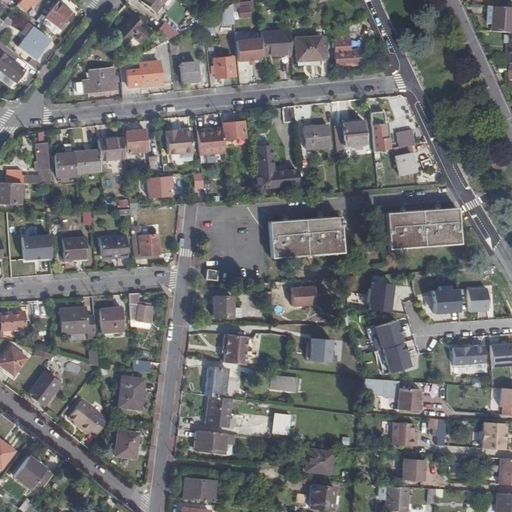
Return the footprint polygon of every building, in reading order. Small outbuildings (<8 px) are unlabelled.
[(19,0),(17,3),(25,9),(29,4),(32,6),(35,0),(19,0)] [(73,11),(58,0),(45,17),(40,23),(43,25),(48,19),(56,25),(60,27),(73,11)] [(165,0),(141,0),(140,2),(156,12),(165,0)] [(253,7),(252,2),(231,4),(233,19),(250,17),(249,8),(253,7)] [(233,22),(230,4),(203,19),(205,34),(213,33),(212,24),(233,22)] [(511,7),(510,8),(497,7),(495,32),(511,33),(511,7)] [(40,23),(45,17),(43,15),(40,18),(37,16),(35,19),(40,23)] [(140,42),(149,31),(131,16),(112,38),(122,46),(132,35),(140,42)] [(2,22),(1,23),(7,27),(12,21),(6,17),(2,22)] [(43,25),(50,32),(56,25),(48,19),(43,25)] [(363,30),(361,19),(326,31),(327,39),(348,33),(349,35),(363,30)] [(164,22),(157,30),(168,39),(177,34),(164,22)] [(33,58),(47,39),(33,28),(19,46),(33,58)] [(260,32),(263,55),(290,53),(287,30),(260,32)] [(327,39),(326,31),(319,33),(319,36),(321,59),(329,59),(327,39)] [(168,39),(170,55),(179,53),(177,34),(168,39)] [(359,64),(358,50),(352,50),(349,35),(334,39),(337,65),(359,64)] [(308,60),(321,59),(319,36),(295,38),(296,66),(308,66),(308,60)] [(261,59),(259,38),(235,41),(238,61),(261,59)] [(11,61),(17,54),(2,43),(0,45),(0,69),(13,80),(21,70),(11,61)] [(234,76),(232,57),(212,59),(214,78),(234,76)] [(39,64),(32,59),(29,63),(36,68),(39,64)] [(159,83),(157,61),(139,63),(141,85),(159,83)] [(197,80),(195,63),(180,64),(182,81),(197,80)] [(83,81),(84,92),(113,89),(113,83),(115,83),(121,82),(119,68),(92,71),(92,80),(87,81),(83,81)] [(284,123),(295,122),(294,107),(282,108),(284,123)] [(372,114),(374,140),(385,139),(382,113),(372,114)] [(233,121),(220,122),(220,124),(222,124),(224,140),(244,138),(243,123),(233,123),(233,121)] [(333,124),(336,147),(365,145),(363,121),(333,124)] [(391,126),(395,148),(411,146),(408,123),(391,126)] [(304,127),(306,150),(329,147),(326,125),(304,127)] [(199,155),(223,153),(221,129),(211,129),(211,131),(205,132),(204,130),(197,131),(199,155)] [(144,130),(125,131),(128,153),(147,151),(144,130)] [(191,132),(181,133),(176,133),(176,130),(166,131),(168,155),(193,153),(191,132)] [(125,159),(122,137),(98,139),(99,149),(100,160),(125,159)] [(50,185),(46,143),(39,144),(39,150),(36,150),(38,169),(45,169),(45,176),(25,176),(25,179),(25,183),(50,185)] [(295,170),(272,172),(269,146),(255,148),(258,173),(256,174),(258,188),(296,184),(295,170)] [(99,149),(73,152),(76,173),(101,171),(100,160),(99,149)] [(76,173),(73,152),(54,154),(56,178),(76,176),(76,173)] [(414,172),(410,155),(395,157),(399,175),(414,172)] [(164,172),(162,157),(148,157),(150,173),(164,172)] [(127,165),(128,179),(139,177),(138,165),(127,165)] [(20,179),(20,178),(21,171),(7,170),(7,178),(9,178),(20,179)] [(194,188),(202,188),(201,175),(193,175),(194,188)] [(164,177),(147,178),(149,199),(169,197),(169,188),(168,184),(172,184),(172,177),(164,177)] [(8,182),(0,182),(0,203),(22,203),(22,183),(8,182)] [(458,243),(456,209),(386,214),(388,249),(458,243)] [(268,223),(271,258),(342,253),(339,218),(268,223)] [(134,256),(158,253),(156,235),(139,236),(138,225),(131,226),(134,256)] [(16,256),(50,253),(49,240),(42,240),(42,232),(14,234),(16,256)] [(124,235),(99,237),(100,259),(127,257),(124,235)] [(86,237),(62,239),(64,260),(87,257),(86,237)] [(207,271),(206,280),(216,280),(217,271),(207,271)] [(309,280),(291,281),(292,288),(310,288),(309,280)] [(392,285),(372,282),(368,310),(389,312),(392,285)] [(439,291),(432,291),(433,314),(458,312),(457,290),(450,290),(450,286),(438,287),(439,291)] [(315,287),(310,288),(292,288),(293,307),(316,305),(315,287)] [(486,289),(466,290),(468,312),(487,310),(486,289)] [(138,305),(137,293),(128,294),(130,319),(150,322),(152,307),(138,305)] [(213,297),(212,317),(240,317),(240,308),(231,308),(231,297),(213,297)] [(95,338),(94,315),(86,316),(86,310),(73,311),(73,308),(59,309),(60,334),(87,332),(87,339),(95,338)] [(99,309),(100,332),(123,331),(122,308),(99,309)] [(0,313),(0,325),(0,330),(24,328),(23,312),(0,313)] [(337,317),(337,326),(348,326),(347,317),(337,317)] [(396,321),(366,329),(369,342),(373,341),(375,349),(402,342),(396,321)] [(243,358),(246,337),(226,335),(224,356),(243,358)] [(331,341),(312,339),(311,349),(307,348),(306,361),(329,363),(331,341)] [(404,342),(373,352),(374,356),(377,355),(383,374),(412,366),(404,342)] [(511,344),(489,346),(491,368),(511,366),(511,344)] [(26,358),(10,346),(0,359),(0,365),(13,375),(26,358)] [(483,346),(452,348),(453,365),(484,363),(483,346)] [(150,362),(133,360),(133,371),(149,373),(150,362)] [(75,371),(76,364),(66,363),(65,370),(75,371)] [(211,397),(224,399),(227,370),(214,368),(211,397)] [(58,384),(44,373),(27,394),(43,405),(58,384)] [(121,376),(118,406),(140,409),(143,379),(121,376)] [(293,378),(271,376),(269,389),(291,391),(293,378)] [(369,396),(396,397),(396,391),(397,391),(398,381),(370,380),(369,396)] [(418,389),(398,387),(396,409),(417,410),(418,389)] [(511,389),(501,389),(499,407),(502,407),(502,415),(511,415),(511,389)] [(211,397),(208,397),(205,425),(227,427),(231,400),(224,399),(211,397)] [(96,434),(107,420),(81,401),(70,417),(87,431),(90,429),(96,434)] [(273,414),(271,433),(286,435),(288,416),(273,414)] [(444,445),(445,419),(429,419),(428,429),(437,429),(436,445),(444,445)] [(480,449),(503,451),(505,424),(482,423),(482,431),(479,432),(479,441),(481,442),(480,449)] [(415,447),(416,439),(412,439),(413,433),(413,425),(392,424),(391,446),(415,447)] [(135,458),(138,433),(118,431),(115,455),(135,458)] [(224,454),(226,434),(198,431),(196,451),(224,454)] [(0,467),(13,450),(0,440),(0,467)] [(331,452),(307,450),(304,471),(329,474),(331,452)] [(41,489),(52,474),(28,456),(13,477),(30,490),(35,484),(41,489)] [(424,459),(403,458),(401,479),(422,480),(424,459)] [(498,486),(511,486),(511,459),(500,459),(498,486)] [(69,480),(62,474),(52,486),(60,492),(69,480)] [(184,479),(182,499),(219,503),(219,500),(217,499),(218,483),(184,479)] [(311,485),(309,507),(336,510),(338,496),(333,496),(334,488),(311,485)] [(407,488),(378,486),(377,496),(381,500),(386,500),(385,510),(406,511),(407,488)] [(46,492),(41,489),(33,500),(37,503),(46,492)] [(427,504),(434,504),(435,490),(428,489),(427,504)] [(1,495),(9,501),(11,498),(4,492),(1,495)] [(472,492),(464,492),(464,501),(466,501),(467,502),(472,502),(472,492)] [(511,511),(511,494),(496,494),(495,511),(511,511)] [(19,508),(23,511),(28,506),(31,502),(26,498),(19,508)]
